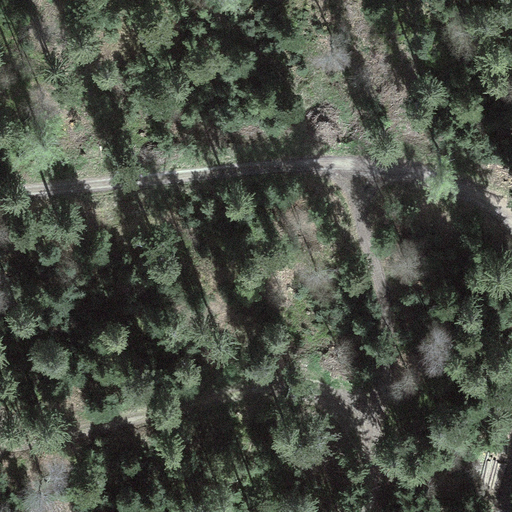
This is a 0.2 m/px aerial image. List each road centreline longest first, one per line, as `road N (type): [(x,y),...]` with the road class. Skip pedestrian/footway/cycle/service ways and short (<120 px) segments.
road 1 (track): [(0,204),(391,177)]
road 2 (track): [(391,177),(366,203),(373,341),(366,487),(357,511)]
road 3 (track): [(391,177),(463,199),(511,229)]
